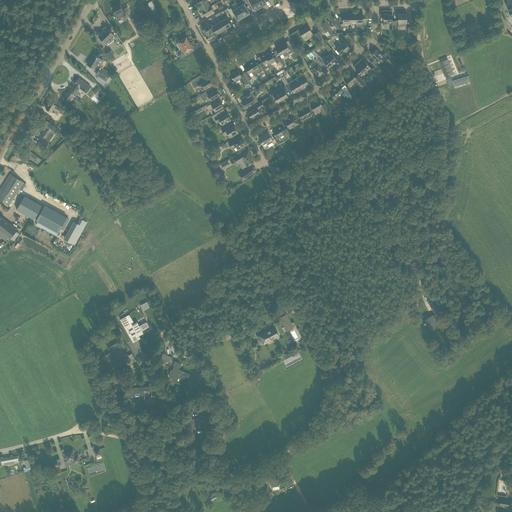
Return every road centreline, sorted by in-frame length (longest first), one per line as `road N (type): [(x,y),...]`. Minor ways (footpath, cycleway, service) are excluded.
road 1 (track): [(259,464),(217,475),(75,430),(130,381),(183,316),(244,280),(271,246),(446,146)]
road 2 (track): [(292,443),(423,257),(441,208),(446,146)]
road 3 (residential): [(250,133),(321,89),(374,41),(375,4)]
road 4 (tertiary): [(0,156),(94,0)]
road 5 (track): [(446,146),(445,114),(419,50),(416,2)]
road 6 (residential): [(218,74),(309,19),(314,4)]
